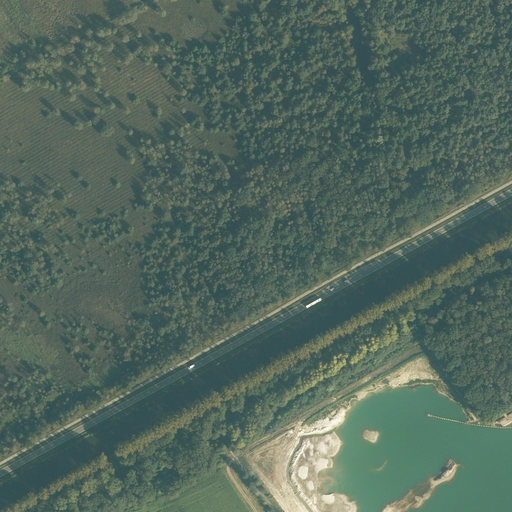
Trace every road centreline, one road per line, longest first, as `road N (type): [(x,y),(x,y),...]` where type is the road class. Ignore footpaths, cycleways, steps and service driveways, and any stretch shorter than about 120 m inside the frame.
road 1 (secondary): [(0,473),(511,193)]
road 2 (unclassified): [(19,511),(511,240)]
road 3 (track): [(277,511),(206,408)]
